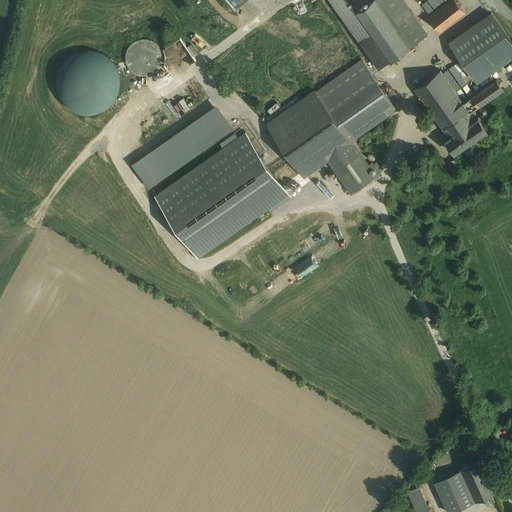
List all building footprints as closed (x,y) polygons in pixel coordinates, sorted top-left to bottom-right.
[(348,0),(331,0),(380,68),(391,61),(356,11),(348,0)] [(403,0),(372,0),(356,11),(391,61),(428,34),(403,0)] [(456,0),(448,0),(428,16),(441,32),(466,12),(456,0)] [(511,42),(492,13),(450,42),(478,82),(511,58),(511,42)] [(182,36),(167,46),(172,53),(178,49),(188,63),(197,57),(182,36)] [(160,68),(163,62),(163,56),(162,51),(160,46),(156,42),(151,39),(145,38),(140,39),(135,40),(131,43),(128,48),(126,52),(126,59),(127,65),(131,70),(137,74),(143,76),(149,75),(155,72),(160,68)] [(79,113),(86,114),(94,113),(102,111),(109,106),(114,101),(118,94),(120,86),(121,78),(119,70),(115,62),(110,56),(103,52),(95,49),(86,48),(78,49),(71,53),(64,58),(59,65),(56,71),(55,79),(55,86),(57,94),(61,100),(66,106),(72,110),(79,113)] [(361,59),(316,90),(352,140),(396,109),(361,59)] [(439,69),(413,88),(449,137),(475,119),(470,112),(463,102),(439,69)] [(447,72),(452,80),(456,77),(451,70),(447,72)] [(497,79),(463,102),(470,112),(503,89),(497,79)] [(373,162),(369,164),(352,140),(316,90),(268,123),(305,175),(328,159),(351,192),(380,172),(373,162)] [(188,114),(195,109),(183,93),(176,98),(188,114)] [(157,180),(229,129),(211,104),(140,156),(157,180)] [(149,111),(152,115),(160,108),(157,105),(149,111)] [(449,137),(446,139),(455,151),(486,129),(478,117),(475,119),(449,137)] [(288,193),(245,134),(157,197),(199,256),(288,193)] [(456,156),(446,163),(453,172),(462,165),(456,156)] [(249,321),(318,260),(309,249),(240,311),(249,321)] [(279,255),(226,290),(233,301),(286,266),(279,255)] [(229,285),(223,275),(219,278),(226,288),(229,285)] [(482,460),(435,480),(449,511),(496,491),(482,460)] [(417,485),(408,490),(418,511),(420,511),(428,509),(417,485)]
